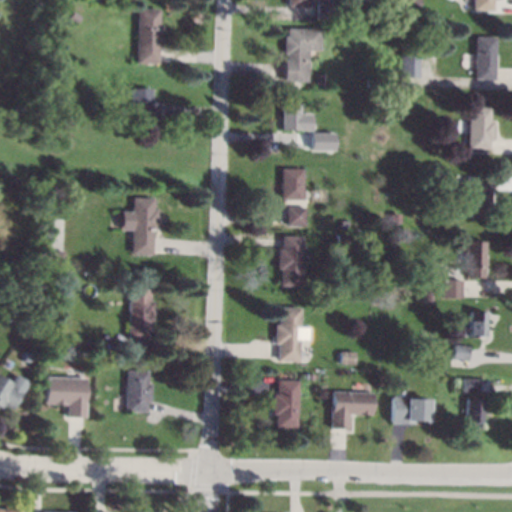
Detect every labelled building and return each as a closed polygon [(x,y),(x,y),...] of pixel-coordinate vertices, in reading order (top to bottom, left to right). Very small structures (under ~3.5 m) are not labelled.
[(330,0),(330,18),(314,17),(314,0),(330,0)] [(417,0),(402,0),(403,9),(417,9),(417,0)] [(491,0),(491,9),(471,9),(471,0),(491,0)] [(157,8),(156,25),(159,25),(159,45),(156,45),(155,62),(133,62),(135,8),(157,8)] [(79,15),(75,22),(67,17),(72,9),(79,15)] [(317,49),(306,49),(305,80),(281,80),(281,58),(283,58),(283,53),(281,53),(281,34),(284,34),(284,27),(317,28),(317,49)] [(494,36),(492,78),(472,78),(473,35),(494,36)] [(417,76),(399,76),(400,54),(418,54),(417,76)] [(324,72),(324,87),(314,86),(314,72),(324,72)] [(382,88),(365,88),(365,79),(381,78),(382,88)] [(149,99),(151,99),(151,103),(157,102),(157,119),(128,120),(128,116),(123,116),(123,103),(128,103),(128,88),(149,87),(149,99)] [(297,113),(309,113),(309,129),(279,129),(279,102),(297,102),(297,113)] [(488,106),(487,120),(491,120),(490,139),(487,138),(486,148),(465,147),(466,105),(488,106)] [(70,125),(61,129),(57,121),(65,116),(70,125)] [(323,147),(307,147),(307,131),(323,132),(323,147)] [(300,199),(278,198),(278,168),(300,168),(300,199)] [(486,177),(485,187),(489,187),(488,205),(484,205),(484,215),(463,215),(465,176),(486,177)] [(131,197),(151,198),(151,208),(155,208),(154,229),(150,229),(149,253),(128,252),(131,197)] [(302,225),(282,224),(283,206),(302,206),(302,225)] [(345,244),(334,244),(334,233),(345,234),(345,244)] [(298,285),(277,285),(278,268),(274,268),(275,247),(278,248),(278,235),(300,236),(298,285)] [(482,276),(464,276),(464,266),(462,266),(462,240),(482,240),(482,276)] [(62,250),(62,266),(44,265),(44,250),(62,250)] [(460,293),(444,293),(445,279),(460,279),(460,293)] [(148,300),(151,300),(151,321),(147,321),(147,337),(126,337),(128,283),(148,283),(148,300)] [(430,300),(421,300),(421,291),(430,291),(430,300)] [(298,307),(297,326),(306,326),(306,339),(297,339),(296,360),(275,359),(276,342),(272,342),(273,323),(276,323),(277,306),(298,307)] [(13,315),(7,323),(1,317),(6,310),(13,315)] [(484,311),(483,335),(466,335),(467,310),(484,311)] [(104,343),(104,354),(91,354),(91,343),(104,343)] [(467,345),(465,359),(450,358),(451,343),(467,345)] [(30,352),(28,360),(21,359),(22,350),(30,352)] [(353,363),(338,363),(338,350),(353,350),(353,363)] [(48,362),(46,369),(40,368),(41,361),(48,362)] [(145,382),(149,382),(148,401),(145,401),(145,411),(123,410),(124,369),(145,369),(145,382)] [(286,375),(286,379),(296,380),(296,383),(303,383),(302,396),(295,396),(294,426),(273,425),(274,413),(270,413),(270,393),(274,393),(275,379),(280,379),(281,374),(286,375)] [(0,376),(21,389),(9,407),(1,402),(0,403),(0,376)] [(83,377),(82,416),(65,415),(65,403),(42,402),(43,376),(83,377)] [(476,377),(476,391),(460,391),(461,377),(476,377)] [(371,391),(370,414),(345,413),(344,428),(328,428),(329,390),(371,391)] [(405,396),(405,397),(426,398),(425,421),(406,420),(406,423),(388,422),(389,395),(405,396)] [(482,398),(481,422),(463,421),(464,397),(482,398)]
